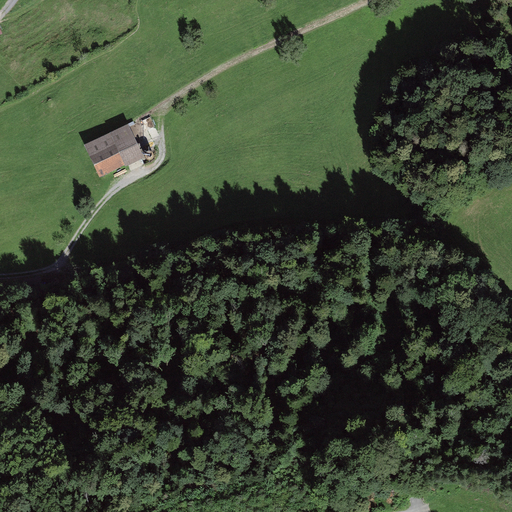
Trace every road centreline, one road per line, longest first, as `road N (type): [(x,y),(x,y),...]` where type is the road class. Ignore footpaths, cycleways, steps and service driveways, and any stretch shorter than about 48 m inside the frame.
road 1 (track): [(54,267),(106,197),(158,161),(160,121),(177,94),(370,0)]
road 2 (track): [(54,267),(115,260),(235,226),(363,223)]
